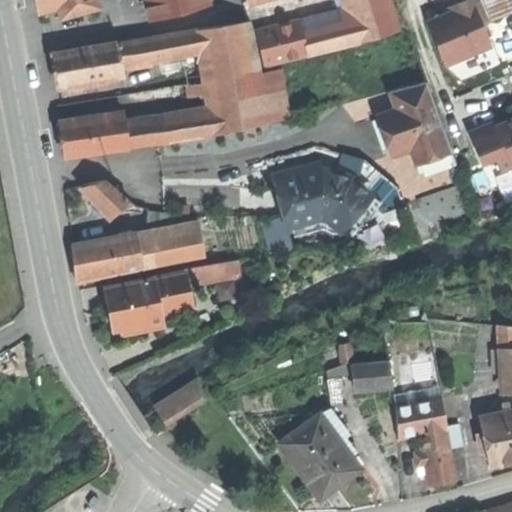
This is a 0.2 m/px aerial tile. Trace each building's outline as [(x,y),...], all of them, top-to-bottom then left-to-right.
[(97,0),(35,0),(38,10),(57,5),(61,17),(99,7),(97,0)] [(145,0),(151,20),(178,12),(208,4),(206,0),(145,0)] [(388,0),(342,0),(351,31),(355,44),(355,46),(378,40),(377,35),(397,30),(388,0)] [(443,16),(427,22),(436,44),(441,42),(450,63),(491,46),(482,25),(487,23),(477,0),(465,0),(448,7),(450,12),(452,16),(444,20),(443,16)] [(511,13),(511,0),(483,0),(492,21),(511,13)] [(251,21),(200,30),(203,48),(206,70),(208,79),(259,70),(251,21)] [(265,65),(307,55),(302,32),(299,22),(277,27),(257,32),(265,65)] [(122,62),(203,48),(200,30),(118,44),(122,62)] [(307,55),(355,44),(351,31),(302,32),(307,55)] [(124,75),(122,62),(118,44),(54,55),(57,73),(59,86),(124,75)] [(208,81),(208,79),(206,70),(157,78),(159,90),(208,81)] [(269,124),(259,70),(208,79),(208,81),(215,113),(218,134),(269,124)] [(395,109),(376,115),(383,135),(391,155),(410,148),(417,146),(421,161),(450,151),(425,82),(408,86),(413,103),(395,109)] [(389,92),(395,109),(413,103),(408,86),(389,92)] [(129,147),(218,134),(215,113),(126,127),(129,147)] [(65,156),(129,147),(126,127),(125,115),(60,123),(62,140),(65,156)] [(511,120),(503,124),(505,128),(511,125),(511,120)] [(495,122),(468,133),(480,164),(494,158),(500,171),(511,166),(511,125),(505,128),(503,124),(497,126),(495,122)] [(455,165),(450,151),(421,161),(417,146),(410,148),(419,177),(455,165)] [(274,175),(276,182),(322,171),(322,162),(274,175)] [(322,171),(276,182),(287,228),(294,227),(297,237),(324,230),(331,234),(335,234),(368,195),(353,180),(322,171)] [(87,186),(115,217),(129,202),(105,180),(87,186)] [(459,189),(421,192),(424,222),(461,219),(459,189)] [(379,205),(368,195),(335,234),(353,236),(379,205)] [(196,218),(148,213),(152,232),(158,267),(205,258),(196,218)] [(144,270),(158,267),(152,232),(140,234),(144,270)] [(75,283),(144,270),(140,234),(72,247),(74,264),(75,283)] [(185,269),(185,273),(188,286),(240,275),(236,258),(185,269)] [(110,311),(114,330),(155,322),(153,314),(166,311),(192,306),(188,286),(185,273),(105,290),(110,311)] [(167,320),(166,311),(153,314),(155,322),(167,320)] [(502,350),(505,350),(511,349),(511,327),(501,326),(502,350)] [(356,391),(393,386),(389,359),(352,365),(356,391)] [(157,409),(171,428),(211,401),(202,380),(157,409)] [(398,438),(420,434),(447,429),(441,396),(395,404),(398,438)] [(329,409),(319,413),(337,438),(346,432),(329,409)] [(511,460),(511,410),(510,411),(482,417),(492,465),(511,460)] [(278,443),(318,497),(339,482),(359,467),(337,438),(319,413),(278,443)] [(443,482),(456,479),(447,429),(420,434),(423,451),(426,464),(429,484),(443,482)] [(417,466),(426,464),(423,451),(415,452),(417,466)]
